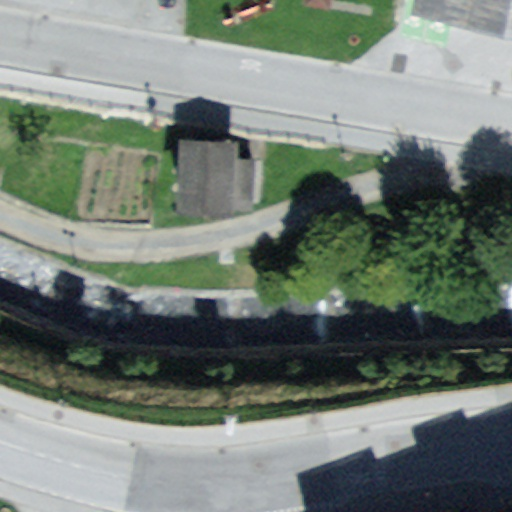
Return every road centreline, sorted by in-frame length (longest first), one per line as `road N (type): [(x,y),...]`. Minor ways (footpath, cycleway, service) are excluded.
road 1 (tertiary): [(0,40),(511,122)]
road 2 (track): [(451,112),(426,164),(364,196),(236,239),(115,248),(0,221)]
road 3 (tertiary): [(511,445),(247,479)]
road 4 (tertiary): [(247,479),(162,479),(81,466),(0,439)]
